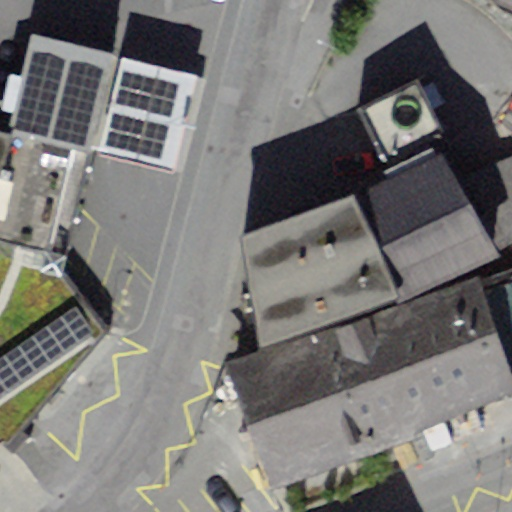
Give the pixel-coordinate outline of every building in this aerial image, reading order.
[(74,193),(111,50),(29,31),(13,102),(0,99),(0,437),(10,441),(108,323),(55,268),(74,193)] [(199,73),(122,54),(97,157),(175,176),(199,73)] [(348,197),(392,296),(473,262),(491,254),(410,85),(354,111),(386,181),(348,197)] [(252,347),(392,296),(348,197),(301,215),(239,240),(252,347)] [(252,347),(222,358),(244,419),(265,476),(511,386),(511,373),(478,279),(473,262),(392,296),(252,347)] [(511,267),(478,279),(511,373),(511,267)]
